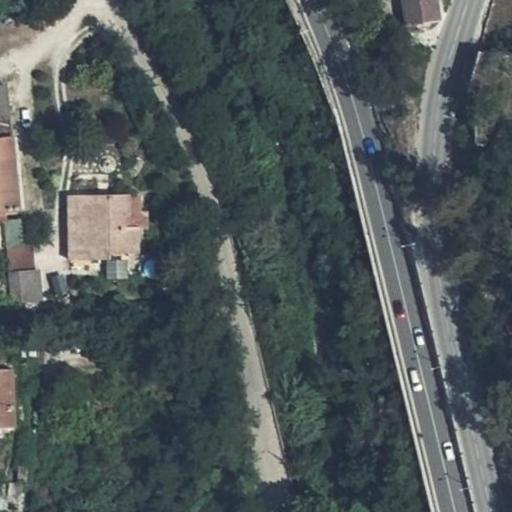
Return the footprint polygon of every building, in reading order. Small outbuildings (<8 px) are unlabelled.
[(440,19),(437,0),(403,0),(408,25),(440,19)] [(0,122),(10,122),(7,87),(0,87),(0,122)] [(0,213),(7,213),(20,211),(14,140),(11,140),(10,122),(0,122),(0,213)] [(131,215),(141,214),(140,195),(130,196),(131,215)] [(127,215),(131,215),(130,196),(77,197),(78,221),(70,221),(70,239),(77,238),(77,259),(110,259),(111,254),(137,253),(137,227),(127,227),(127,215)] [(78,221),(77,197),(69,198),(70,221),(78,221)] [(145,214),(141,214),(131,215),(127,215),(127,227),(137,227),(145,226),(145,214)] [(23,245),(20,220),(8,221),(5,222),(7,247),(23,245)] [(32,244),(23,245),(7,247),(9,272),(34,270),(32,244)] [(9,272),(11,304),(42,301),(40,269),(34,270),(9,272)] [(0,427),(16,426),(13,371),(0,372),(0,427)] [(25,487),(28,463),(19,462),(16,486),(25,487)] [(6,510),(19,511),(21,511),(25,487),(16,486),(10,485),(6,510)]
